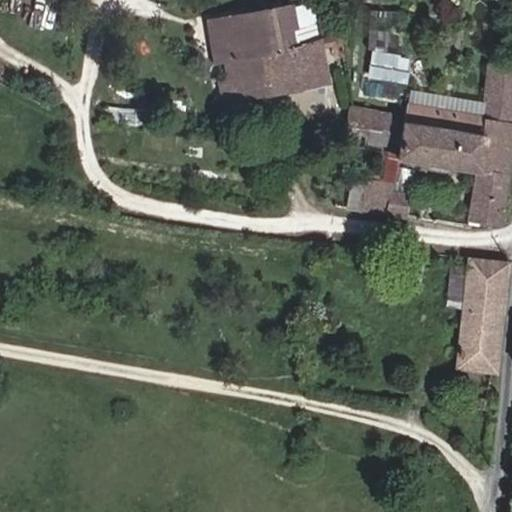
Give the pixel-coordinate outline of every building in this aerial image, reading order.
[(315,41),(307,2),(288,6),(296,45),(315,41)] [(296,45),(288,6),(226,18),(229,32),(209,36),(214,61),(225,59),(262,52),(296,45)] [(372,50),(373,30),(374,10),(367,10),(365,50),(372,50)] [(229,32),(226,18),(207,21),(209,36),(229,32)] [(384,51),(386,30),(373,30),(372,50),(384,51)] [(341,56),(339,37),(315,41),(316,50),(328,47),(330,54),(336,57),(341,56)] [(316,50),(315,41),(296,45),(262,52),(269,92),(322,81),(316,50)] [(269,92),(262,52),(225,59),(229,80),(233,99),(269,92)] [(401,82),(406,58),(372,52),(367,77),(401,82)] [(508,151),(511,117),(511,68),(485,65),(480,117),(453,112),(432,109),(403,103),(401,114),(395,151),(394,158),(476,171),(477,171),(480,148),(508,151)] [(233,99),(229,80),(218,82),(222,101),(233,99)] [(453,112),(454,105),(433,102),(432,109),(453,112)] [(395,151),(401,114),(349,105),(342,142),(395,151)] [(508,151),(480,148),(477,171),(476,171),(467,218),(498,224),(508,151)] [(387,190),(389,183),(364,179),(359,211),(382,215),(387,190)] [(404,218),(407,194),(387,190),(382,215),(404,218)] [(494,372),(506,262),(467,258),(466,267),(462,308),(456,368),(494,372)] [(425,293),(430,268),(384,259),(379,284),(425,293)] [(462,308),(466,267),(449,265),(444,307),(462,308)]
